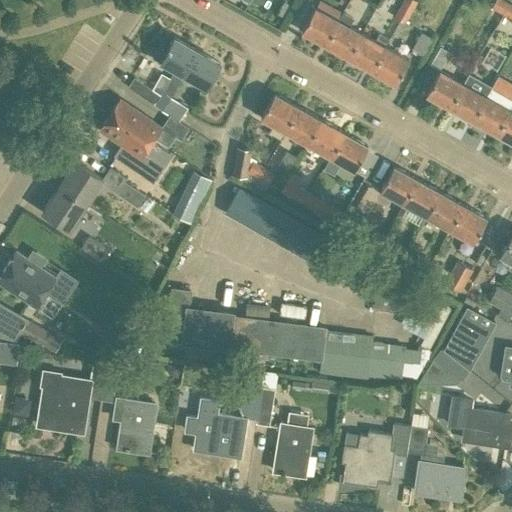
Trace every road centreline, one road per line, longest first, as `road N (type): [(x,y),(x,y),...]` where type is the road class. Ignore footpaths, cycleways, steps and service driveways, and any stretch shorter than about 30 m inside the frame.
road 1 (residential): [(511,191),(179,0)]
road 2 (residential): [(288,511),(0,467)]
road 3 (residential): [(0,212),(136,0)]
